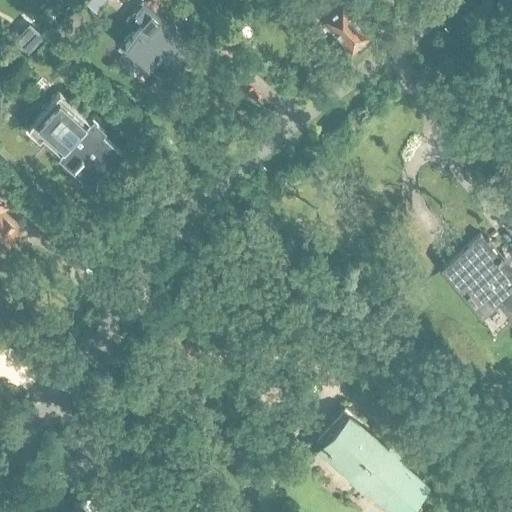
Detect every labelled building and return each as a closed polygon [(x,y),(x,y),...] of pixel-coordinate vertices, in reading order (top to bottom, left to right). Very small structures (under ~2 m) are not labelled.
[(84,0),(84,1),(96,11),(105,0),(84,0)] [(368,0),(311,0),(351,45),(371,27),(364,19),(376,9),(368,0)] [(196,49),(166,22),(144,1),(126,21),(135,29),(121,44),(146,66),(156,54),(175,72),(187,60),(196,49)] [(42,34),(29,24),(14,41),(26,52),(42,34)] [(65,64),(49,49),(43,44),(28,61),(50,81),(65,64)] [(91,117),(90,119),(59,91),(30,123),(30,124),(29,125),(41,136),(42,134),(61,151),(59,152),(90,181),(91,179),(92,180),(111,159),(112,161),(122,149),(121,148),(122,147),(103,130),(104,129),(91,117)] [(0,246),(20,224),(4,209),(6,206),(0,199),(0,246)] [(511,264),(489,237),(486,240),(480,233),(441,265),(442,266),(439,268),(493,333),(510,319),(511,321),(511,264)] [(345,406),(319,436),(318,437),(324,442),(318,448),(319,449),(313,456),(328,469),(324,475),(348,496),(358,483),(365,489),(367,486),(396,511),(409,511),(419,501),(415,498),(429,482),(401,457),(405,453),(391,440),(386,445),(350,413),(351,411),(345,406)] [(93,511),(87,503),(83,498),(70,508),(63,500),(47,511),(93,511)]
